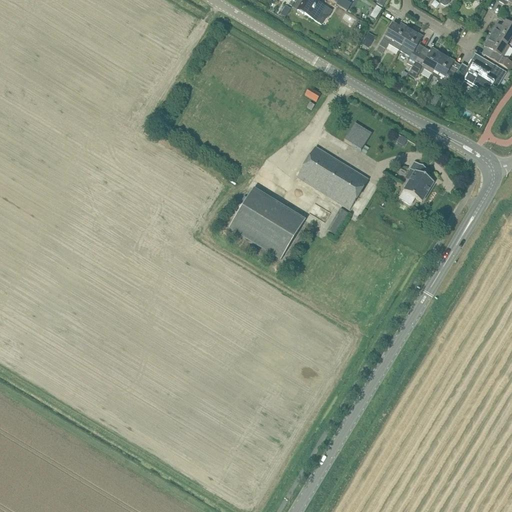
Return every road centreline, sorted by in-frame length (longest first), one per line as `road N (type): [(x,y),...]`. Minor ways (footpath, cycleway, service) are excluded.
road 1 (tertiary): [(297,511),(487,192),(492,168)]
road 2 (tertiary): [(492,168),(211,0)]
